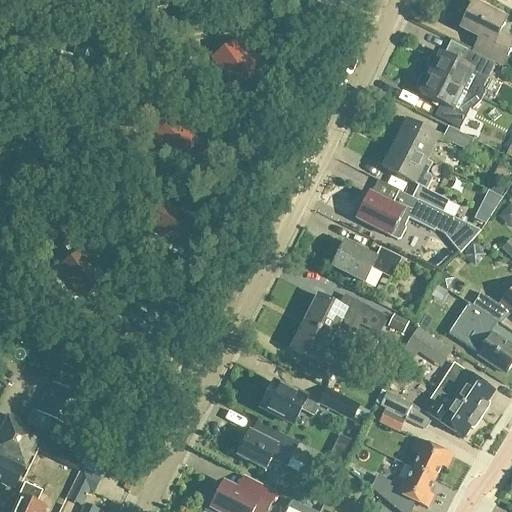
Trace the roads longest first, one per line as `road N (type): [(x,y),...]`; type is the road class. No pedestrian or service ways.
road 1 (residential): [(145,511),(402,0)]
road 2 (track): [(173,52),(35,0)]
